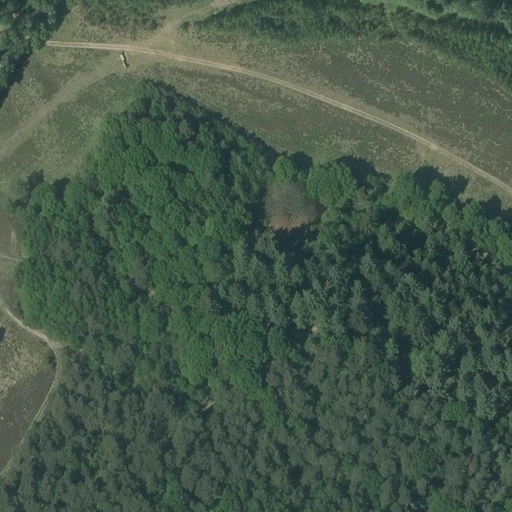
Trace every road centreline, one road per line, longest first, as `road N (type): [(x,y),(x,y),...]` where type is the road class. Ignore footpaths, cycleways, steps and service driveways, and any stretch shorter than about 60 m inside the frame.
road 1 (track): [(511,194),(417,138),(289,87),(182,59),(17,39)]
road 2 (track): [(511,359),(449,386),(405,389),(323,362),(291,363),(245,380),(44,511)]
road 3 (track): [(245,380),(169,387),(130,381),(56,346),(0,301)]
road 4 (track): [(149,54),(69,92),(0,152)]
road 5 (track): [(0,481),(54,392),(56,346)]
